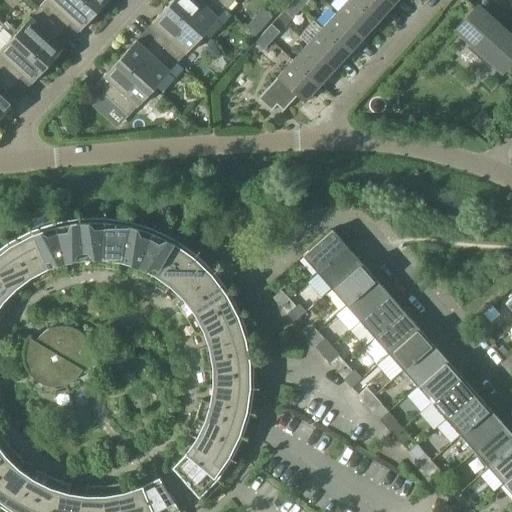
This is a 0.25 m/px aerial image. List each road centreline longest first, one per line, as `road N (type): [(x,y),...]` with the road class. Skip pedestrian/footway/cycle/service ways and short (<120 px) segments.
road 1 (residential): [(511,393),(367,227),(346,217),(302,228),(253,274)]
road 2 (residential): [(329,139),(17,162)]
road 3 (residential): [(253,274),(274,367),(268,415),(235,489)]
road 4 (residential): [(17,162),(15,141),(141,0)]
road 5 (residential): [(329,139),(332,119),(441,0)]
road 6 (residential): [(485,167),(411,145),(329,139)]
